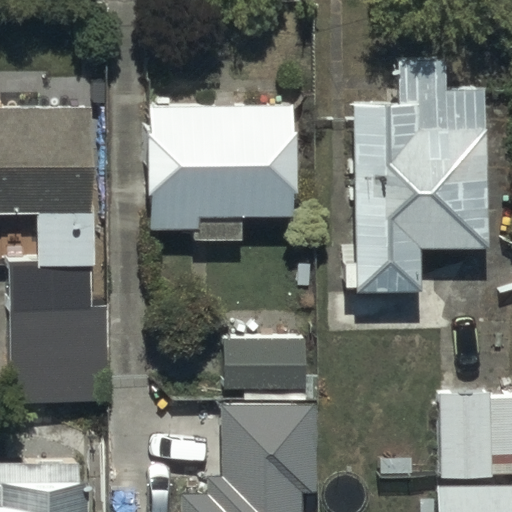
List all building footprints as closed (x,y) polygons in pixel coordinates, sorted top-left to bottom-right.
[(348,98),(349,285),(411,285),(411,244),(479,244),(479,86),(441,86),(441,55),(392,55),(392,98),(348,98)] [(0,211),(31,211),(31,252),(5,253),(8,406),(108,405),(106,304),(87,305),(84,101),(32,102),(32,82),(0,82),(0,211)] [(284,212),(282,98),(137,100),(138,222),(186,221),(186,235),(237,235),(237,212),(284,212)] [(299,338),(220,337),(219,383),(298,385),(299,338)] [(483,388),(435,388),(436,474),(485,474),(485,454),(511,454),(511,392),(483,392),(483,388)] [(309,398),(216,400),(217,471),(205,471),(205,490),(173,490),(173,511),(292,511),(292,489),(311,489),(309,398)] [(71,461),(0,460),(0,511),(84,511),(85,479),(71,479),(71,461)] [(511,511),(511,481),(433,483),(433,511),(511,511)]
